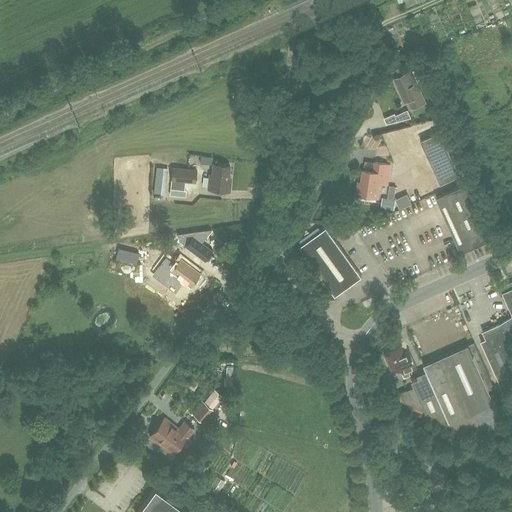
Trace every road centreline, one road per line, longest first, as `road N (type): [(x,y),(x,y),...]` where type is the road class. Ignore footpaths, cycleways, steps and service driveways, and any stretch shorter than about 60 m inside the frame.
road 1 (unclassified): [(59,511),(253,249)]
road 2 (track): [(0,118),(266,0)]
road 3 (unclassified): [(253,249),(298,0)]
road 4 (track): [(285,85),(342,75),(378,28),(439,0)]
road 5 (tertiary): [(358,345),(385,313),(511,254)]
road 6 (tertiary): [(375,511),(354,382),(358,345)]
road 7 (unclassified): [(279,263),(335,164),(374,156)]
